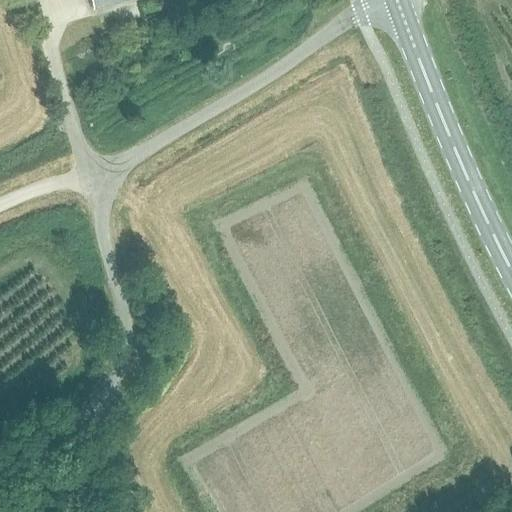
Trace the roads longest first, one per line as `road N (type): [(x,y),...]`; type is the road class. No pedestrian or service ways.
road 1 (unclassified): [(0,490),(84,422),(118,366),(121,313),(88,183),(224,106),(381,0)]
road 2 (secondary): [(511,272),(456,159),(395,0)]
